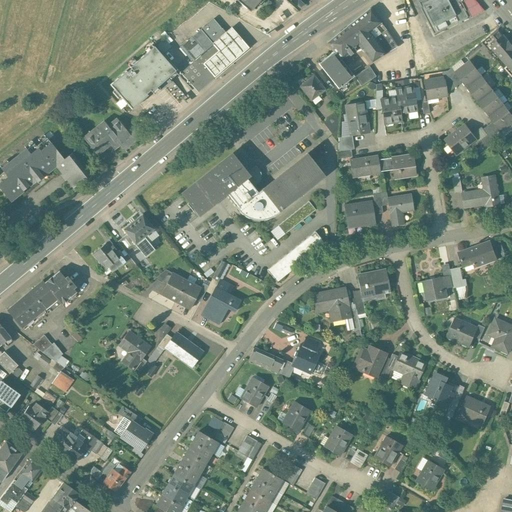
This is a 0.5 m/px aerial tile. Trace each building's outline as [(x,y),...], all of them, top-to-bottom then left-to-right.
[(259,0),(235,0),(249,12),(259,0)] [(460,0),(429,0),(424,3),(433,22),(430,24),(435,34),(468,17),(460,0)] [(370,9),(345,29),(360,48),(372,63),(397,48),(398,47),(386,29),(370,9)] [(226,34),(213,18),(213,19),(201,30),(213,45),(226,34)] [(233,28),(226,34),(213,45),(218,52),(203,64),(214,77),(248,48),(233,28)] [(345,29),(327,43),(334,51),(341,60),(348,54),(350,56),(360,48),(345,29)] [(511,51),(511,45),(498,29),(482,43),(490,52),(493,50),(502,60),(511,51)] [(213,45),(201,30),(188,41),(201,56),(213,45)] [(171,47),(164,39),(157,46),(163,53),(171,47)] [(188,41),(180,48),(180,47),(179,48),(192,63),(201,56),(188,41)] [(154,47),(110,85),(131,109),(175,71),(154,47)] [(341,60),(334,51),(318,64),(338,89),(354,76),(341,60)] [(511,51),(502,60),(507,66),(507,67),(511,62),(511,51)] [(481,76),(470,62),(456,72),(463,82),(467,87),(481,76)] [(369,66),(354,76),(361,86),(376,76),(369,66)] [(463,82),(456,72),(451,76),(456,87),(463,82)] [(324,89),(313,76),(312,77),(311,76),(310,76),(308,77),(307,77),(307,79),(306,80),(307,82),(301,87),(311,100),(324,89)] [(451,76),(444,82),(446,95),(456,87),(451,76)] [(481,76),(467,87),(478,102),(492,91),(481,76)] [(443,78),(424,81),(427,99),(446,96),(446,95),(444,82),(443,78)] [(413,87),(395,90),(397,98),(399,113),(400,113),(416,111),(413,87)] [(504,105),(492,91),(478,102),(490,116),(504,105)] [(382,100),(381,100),(381,109),(384,124),(401,121),(400,113),(399,113),(397,98),(382,100)] [(427,101),(421,102),(423,114),(430,113),(427,101)] [(361,102),(345,105),(350,135),(368,133),(366,119),(364,120),(361,102)] [(511,116),(504,105),(490,116),(493,121),(501,131),(511,122),(511,116)] [(116,120),(107,127),(103,122),(83,139),(96,154),(108,144),(112,148),(118,144),(123,149),(133,140),(126,132),(116,120)] [(493,121),(483,129),(487,135),(491,139),(501,131),(493,121)] [(465,125),(445,141),(456,155),(476,139),(465,125)] [(139,136),(131,127),(126,132),(133,140),(139,136)] [(38,128),(0,158),(0,167),(2,170),(9,164),(26,150),(34,144),(36,146),(46,138),(38,128)] [(501,131),(491,139),(494,143),(504,135),(501,131)] [(487,135),(478,142),(485,151),(494,143),(491,139),(487,135)] [(69,138),(54,136),(49,141),(63,159),(71,154),(78,149),(69,138)] [(26,150),(9,164),(2,170),(4,172),(0,174),(0,188),(10,201),(35,180),(37,182),(43,177),(57,166),(56,165),(63,159),(49,141),(46,138),(36,146),(34,144),(26,150)] [(349,144),(338,145),(338,152),(350,150),(349,144)] [(350,150),(338,152),(338,159),(351,157),(350,150)] [(71,154),(63,159),(56,165),(57,166),(74,187),(88,176),(71,154)] [(412,154),(396,157),(384,159),(386,171),(392,170),(394,180),(412,177),(410,167),(414,166),(412,154)] [(305,155),(263,189),(263,188),(259,191),(255,185),(256,184),(259,181),(260,177),(260,173),(258,170),(256,168),(247,175),(231,155),(183,194),(199,214),(209,206),(226,192),(239,208),(240,209),(246,214),(247,215),(255,217),(264,217),(265,217),(272,214),(274,213),(279,209),(321,175),(305,155)] [(377,155),(349,160),(351,176),(369,173),(369,175),(380,173),(380,172),(378,160),(377,155)] [(495,177),(485,179),(487,191),(462,194),(464,208),(483,205),(483,204),(486,204),(487,207),(499,205),(495,177)] [(460,178),(453,179),(455,193),(462,192),(460,178)] [(387,198),(388,205),(388,208),(389,214),(390,214),(392,227),(403,225),(401,212),(413,210),(410,194),(387,198)] [(371,200),(344,205),(344,206),(347,226),(362,224),(362,227),(375,225),(374,215),(371,200)] [(382,207),(375,208),(374,200),(371,200),(374,215),(383,213),(382,209),(382,207)] [(309,201),(278,225),(285,234),(315,210),(309,201)] [(155,229),(143,214),(124,229),(128,235),(138,248),(150,239),(147,235),(155,229)] [(315,232),(267,270),(276,282),(325,244),(315,232)] [(138,248),(128,235),(118,242),(129,255),(138,248)] [(505,237),(489,241),(489,242),(481,244),(487,264),(495,261),(495,262),(510,258),(505,237)] [(107,243),(93,254),(105,269),(121,256),(112,245),(110,246),(107,243)] [(481,244),(473,247),(473,248),(460,252),(464,267),(473,264),(475,268),(487,264),(481,244)] [(222,261),(214,275),(212,279),(219,282),(220,279),(221,278),(222,279),(229,265),(222,261)] [(386,269),(367,273),(368,277),(358,279),(360,292),(361,297),(362,297),(375,294),(376,299),(385,297),(384,290),(387,289),(385,279),(388,278),(386,269)] [(166,270),(154,279),(161,282),(167,278),(169,279),(170,279),(173,273),(166,270)] [(67,277),(66,277),(65,278),(59,271),(45,283),(42,281),(29,292),(44,310),(57,299),(61,304),(76,292),(70,285),(71,284),(71,282),(67,277)] [(186,281),(173,273),(170,279),(169,279),(161,294),(175,302),(186,281)] [(443,277),(421,281),(425,301),(446,297),(445,288),(443,277)] [(219,282),(216,287),(215,287),(211,294),(200,315),(219,325),(227,308),(235,312),(241,300),(223,291),(225,290),(229,284),(220,279),(219,282)] [(212,279),(206,291),(211,294),(215,287),(216,287),(219,282),(212,279)] [(200,288),(186,281),(175,302),(189,309),(200,288)] [(345,288),(313,294),(316,312),(330,310),(332,322),(345,319),(347,330),(353,329),(351,318),(350,311),(345,288)] [(44,310),(29,292),(15,303),(6,310),(22,328),(44,310)] [(361,297),(360,292),(353,293),(356,310),(357,315),(365,313),(362,297),(361,297)] [(356,310),(350,311),(351,318),(353,329),(353,331),(360,330),(357,315),(356,310)] [(511,345),(511,323),(497,317),(489,334),(497,338),(493,346),(508,353),(511,345)] [(469,327),(454,320),(446,336),(470,347),(475,336),(478,327),(470,324),(469,327)] [(292,333),(293,327),(276,323),(275,329),(292,333)] [(486,327),(479,324),(478,327),(475,336),(480,338),(486,327)] [(5,330),(0,334),(0,342),(1,344),(4,342),(6,345),(11,341),(9,338),(10,337),(5,330)] [(150,347),(129,332),(119,345),(129,353),(122,362),(133,370),(134,368),(142,358),(150,347)] [(203,351),(177,332),(172,338),(164,349),(191,368),(203,351)] [(162,340),(158,346),(163,350),(164,349),(172,338),(166,334),(162,340)] [(52,344),(44,335),(32,344),(42,352),(52,345),(52,344)] [(318,343),(306,337),(302,345),(314,351),(318,343)] [(63,354),(54,343),(52,344),(52,345),(42,352),(47,356),(54,361),(63,354)] [(302,345),(300,344),(298,347),(297,350),(296,352),(295,351),(293,356),(294,356),(291,365),(288,363),(287,366),(286,365),(282,375),(289,378),(292,372),(300,375),(303,369),(311,372),(312,370),(313,370),(320,353),(314,351),(302,345)] [(163,350),(158,346),(151,356),(156,360),(163,350)] [(379,350),(370,347),(368,352),(364,350),(359,360),(357,359),(353,367),(376,377),(377,375),(385,356),(377,353),(379,350)] [(282,361),(254,348),(249,360),(277,373),(282,361)] [(17,365),(4,351),(2,354),(0,355),(0,363),(10,373),(17,365)] [(425,364),(400,353),(398,357),(392,369),(404,374),(400,384),(413,390),(425,364)] [(156,360),(151,356),(147,361),(147,362),(152,365),(156,360)] [(385,356),(377,375),(382,377),(382,376),(387,366),(390,359),(385,356)] [(142,358),(134,368),(139,372),(146,362),(142,358)] [(158,369),(153,365),(146,375),(152,379),(158,369)] [(73,380),(60,371),(52,384),(65,393),(73,380)] [(447,378),(434,372),(423,395),(432,399),(433,397),(436,399),(434,404),(447,410),(449,406),(452,398),(454,398),(459,387),(445,381),(447,378)] [(268,386),(252,377),(240,398),(256,407),(268,386)] [(18,394),(0,381),(0,406),(6,411),(18,394)] [(146,386),(141,383),(133,393),(138,397),(146,386)] [(454,398),(452,398),(449,406),(455,409),(464,388),(459,386),(459,387),(454,398)] [(56,399),(46,392),(43,397),(52,404),(56,399)] [(490,407),(468,397),(459,415),(482,425),(490,407)] [(272,403),(267,401),(261,411),(266,414),(272,403)] [(510,403),(504,401),(500,414),(505,416),(510,403)] [(311,410),(295,402),(283,423),(298,432),(311,410)] [(44,417),(29,406),(20,418),(35,429),(44,418),(44,417)] [(44,417),(44,418),(50,422),(57,414),(58,411),(52,407),(44,417)] [(142,420),(128,410),(123,417),(130,422),(131,422),(137,427),(142,420)] [(57,414),(50,422),(55,425),(61,417),(57,414)] [(137,427),(131,422),(130,422),(123,417),(118,424),(126,429),(121,436),(140,450),(151,434),(145,430),(144,431),(137,427)] [(234,428),(224,422),(220,427),(231,433),(234,428)] [(309,424),(303,435),(308,438),(314,427),(309,424)] [(351,435),(336,426),(324,447),(339,456),(351,435)] [(76,438),(62,427),(49,444),(64,455),(76,438)] [(231,433),(220,427),(217,432),(228,438),(231,433)] [(98,440),(83,429),(76,438),(86,445),(85,446),(91,450),(98,440)] [(217,442),(198,431),(192,442),(211,453),(217,442)] [(228,438),(217,432),(214,438),(224,444),(228,438)] [(257,441),(247,435),(244,441),(254,447),(257,441)] [(402,445),(386,436),(374,457),(389,466),(402,445)] [(86,445),(76,438),(64,455),(74,462),(85,446),(86,445)] [(98,440),(91,450),(96,453),(102,444),(103,443),(102,443),(102,442),(98,440)] [(6,441),(0,448),(0,481),(1,482),(22,453),(6,441)] [(254,447),(244,441),(241,446),(251,452),(254,447)] [(211,453),(192,442),(186,452),(205,463),(211,453)] [(102,444),(96,453),(101,457),(107,447),(102,444)] [(251,452),(241,446),(238,451),(248,457),(251,452)] [(355,452),(350,449),(344,459),(349,462),(355,452)] [(205,463),(186,452),(180,463),(199,474),(205,463)] [(492,492),(505,463),(489,456),(476,485),(492,492)] [(35,462),(30,458),(0,499),(0,500),(7,505),(11,499),(17,503),(22,497),(25,492),(27,489),(23,486),(28,479),(32,482),(43,468),(34,462),(35,462)] [(400,459),(394,469),(400,473),(406,462),(400,459)] [(443,470),(428,461),(416,482),(431,491),(443,470)] [(110,463),(102,473),(107,477),(113,469),(115,466),(110,463)] [(199,474),(180,463),(174,474),(193,485),(199,474)] [(302,470),(292,464),(288,469),(299,475),(302,470)] [(113,469),(107,477),(102,483),(115,492),(130,472),(123,467),(119,473),(113,469)] [(282,480),(262,468),(256,479),(275,490),(282,480)] [(299,475),(288,469),(285,475),(296,481),(299,475)] [(193,485),(174,474),(168,484),(187,495),(193,485)] [(296,481),(285,475),(282,480),(293,486),(296,481)] [(325,484),(315,478),(312,483),(322,489),(325,484)] [(275,490),(256,479),(250,490),(269,501),(275,490)] [(79,494),(64,483),(42,511),(65,511),(70,506),(79,494)] [(322,489),(312,483),(309,488),(319,494),(322,489)] [(187,495),(168,484),(161,495),(180,506),(187,495)] [(319,494),(309,488),(306,493),(316,499),(319,494)] [(269,501),(250,490),(244,500),(263,511),(269,501)] [(399,497),(389,491),(386,497),(396,503),(399,497)] [(35,498),(25,492),(22,497),(31,503),(35,498)] [(89,511),(95,505),(79,494),(70,506),(76,511),(77,511),(89,511)] [(176,511),(180,506),(161,495),(155,505),(166,511),(176,511)] [(24,511),(31,503),(22,497),(15,506),(23,511),(24,511)] [(396,503),(386,497),(383,502),(393,508),(396,503)] [(479,497),(477,508),(488,510),(490,499),(479,497)] [(511,511),(511,499),(505,498),(502,511),(511,511)] [(11,499),(7,505),(5,507),(11,511),(17,503),(11,499)] [(337,499),(331,509),(336,511),(337,511),(343,502),(337,499)] [(262,511),(263,511),(244,500),(238,511),(239,511),(262,511)] [(343,502),(337,511),(344,511),(348,505),(343,502)]
